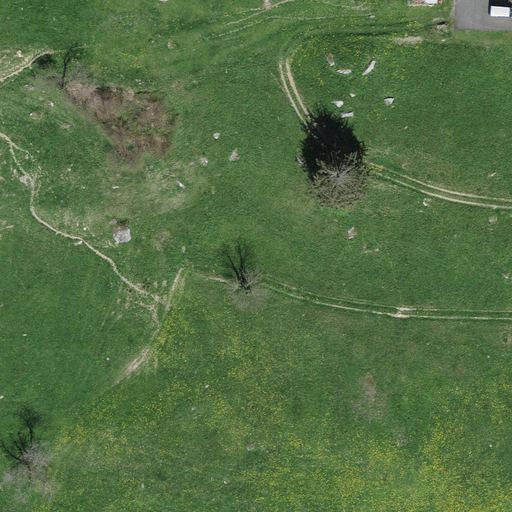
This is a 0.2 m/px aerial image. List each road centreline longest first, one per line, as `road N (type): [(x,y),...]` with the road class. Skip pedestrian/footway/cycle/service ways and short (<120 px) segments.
road 1 (track): [(36,511),(57,452),(155,355),(185,263),(374,317),(511,312)]
road 2 (track): [(511,206),(490,206),(311,143),(275,64),(311,31),(354,39),(459,28)]
